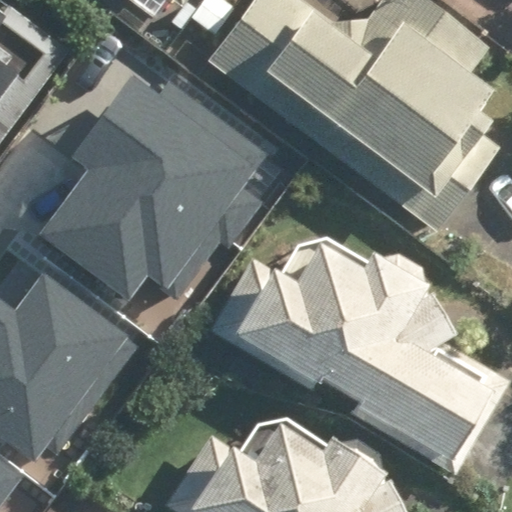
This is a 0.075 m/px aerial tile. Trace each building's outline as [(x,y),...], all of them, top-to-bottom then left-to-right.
[(475,102),(456,87),(478,58),(404,0),(245,0),(195,65),(426,244),(495,155),(457,125),(475,102)] [(0,14),(0,136),(57,55),(0,14)] [(90,160),(44,225),(126,284),(141,265),(172,288),(217,228),(236,242),(273,191),(250,175),(275,140),(167,61),(150,85),(129,70),(73,148),(90,160)] [(363,269),(313,240),(278,252),(265,274),(239,258),(194,337),(449,486),(505,390),(434,349),(451,320),(415,299),(415,297),(415,294),(415,292),(415,290),(415,288),(414,286),(414,283),(413,281),(412,279),(411,277),(410,275),(409,273),(407,272),(406,270),(404,269),(402,267),(400,266),(398,265),(396,264),(394,263),(392,262),(390,262),(388,261),(386,261),(383,261),(381,261),(379,261),(377,262),(375,262),(372,263),(370,264),(368,265),(366,266),(365,267),(363,269)] [(0,281),(0,426),(33,449),(38,435),(59,442),(134,331),(35,264),(15,292),(0,281)] [(314,454),(271,425),(245,430),(226,457),(201,440),(153,510),(156,511),(379,511),(372,493),(373,491),(373,488),(374,486),(374,483),(373,480),(373,478),(373,475),(372,472),(371,470),(370,467),(369,465),(368,463),(366,461),(365,458),(363,456),(361,455),(359,453),(356,452),(354,450),(352,449),(349,448),(347,447),(344,447),(341,446),(339,446),(336,446),(334,446),(331,446),(328,447),(326,448),(323,448),(321,450),(318,451),(316,452),(314,454)] [(0,485),(18,459),(0,446),(0,485)]
